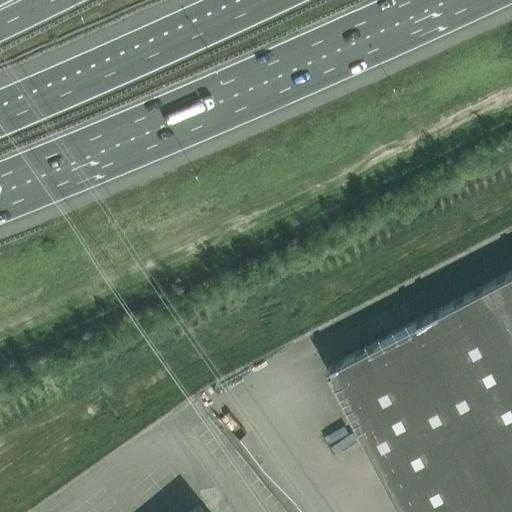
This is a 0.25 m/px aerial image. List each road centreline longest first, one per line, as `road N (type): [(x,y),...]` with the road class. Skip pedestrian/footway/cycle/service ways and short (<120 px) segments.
road 1 (track): [(511,96),(0,319)]
road 2 (motorway): [(0,190),(444,0)]
road 3 (motorway): [(273,0),(0,122)]
road 4 (unknown): [(249,511),(218,468),(156,448),(130,456),(52,511)]
road 5 (unknown): [(364,511),(290,387)]
